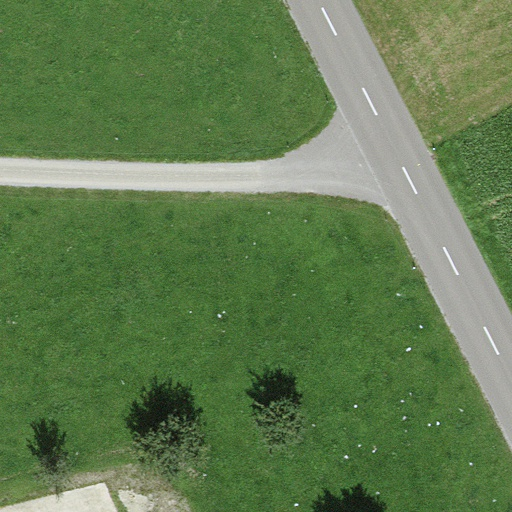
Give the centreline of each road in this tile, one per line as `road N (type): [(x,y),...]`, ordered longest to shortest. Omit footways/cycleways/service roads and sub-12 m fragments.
road 1 (tertiary): [(320,0),(511,378)]
road 2 (track): [(0,166),(364,172),(397,153)]
